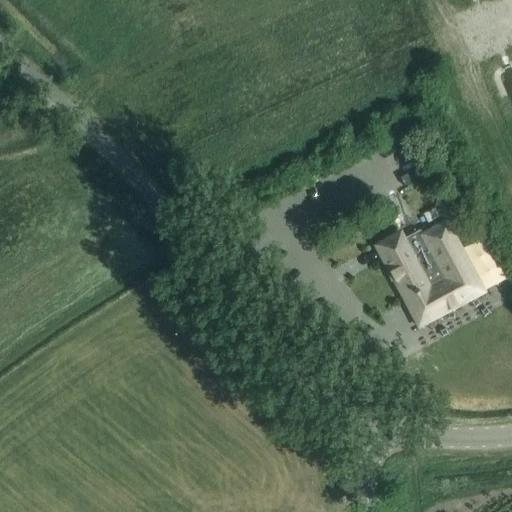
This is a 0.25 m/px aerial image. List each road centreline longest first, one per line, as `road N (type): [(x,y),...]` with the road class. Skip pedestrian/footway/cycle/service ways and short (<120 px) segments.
road 1 (unclassified): [(353,417),(278,354),(156,201),(0,45)]
road 2 (unclassified): [(353,417),(445,435),(511,433)]
